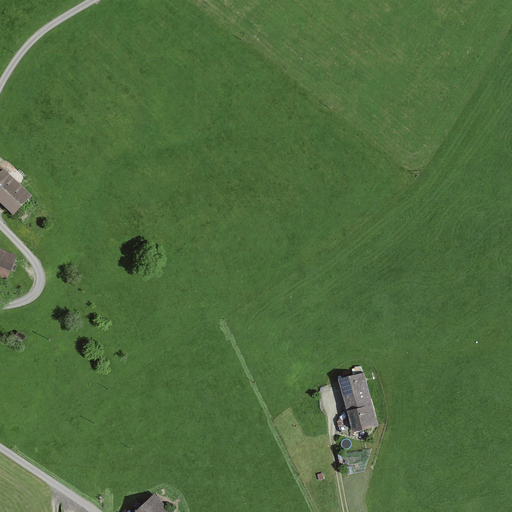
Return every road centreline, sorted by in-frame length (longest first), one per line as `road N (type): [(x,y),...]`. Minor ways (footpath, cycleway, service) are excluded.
road 1 (unclassified): [(0,91),(19,53),(94,0)]
road 2 (unclassified): [(0,304),(32,297),(42,278),(0,223)]
